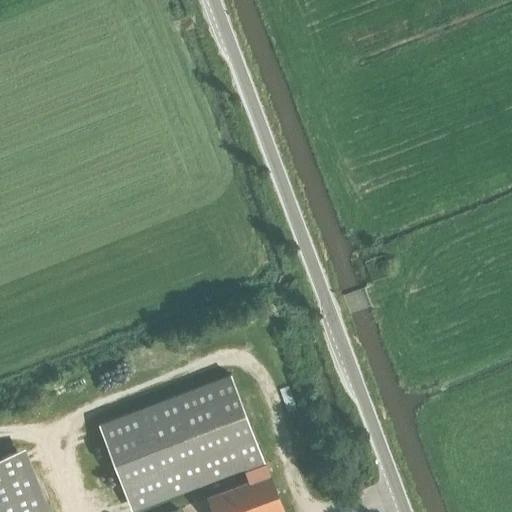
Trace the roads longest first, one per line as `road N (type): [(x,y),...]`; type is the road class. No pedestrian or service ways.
road 1 (tertiary): [(404,511),(214,0)]
road 2 (track): [(53,449),(92,408),(239,355),(257,372),(289,474),(316,511)]
road 3 (track): [(0,438),(61,453),(72,511)]
